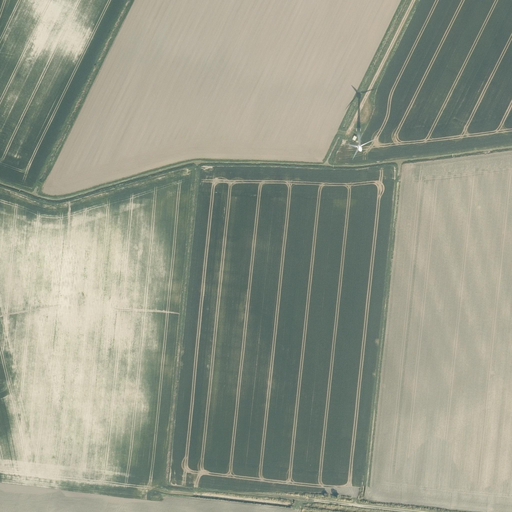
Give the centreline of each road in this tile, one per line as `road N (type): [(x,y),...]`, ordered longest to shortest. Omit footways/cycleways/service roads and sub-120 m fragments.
road 1 (track): [(417,511),(159,483)]
road 2 (track): [(408,0),(345,127)]
